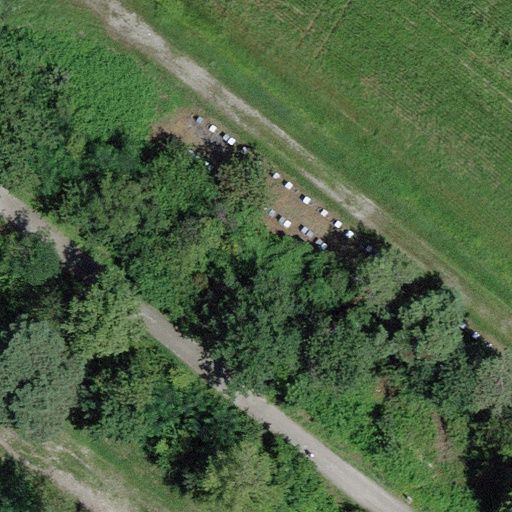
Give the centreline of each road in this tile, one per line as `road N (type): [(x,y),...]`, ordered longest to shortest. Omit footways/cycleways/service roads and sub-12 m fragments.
road 1 (track): [(89,0),(511,347)]
road 2 (track): [(0,202),(388,511)]
road 3 (track): [(133,511),(0,413)]
